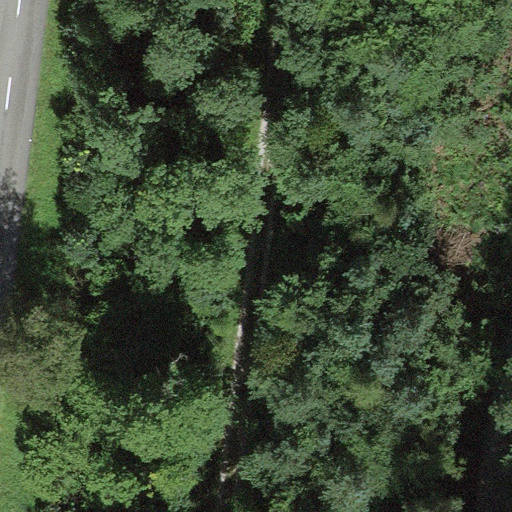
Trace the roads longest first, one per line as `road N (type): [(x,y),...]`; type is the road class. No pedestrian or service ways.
road 1 (track): [(280,0),(222,511)]
road 2 (tertiary): [(0,159),(19,0)]
road 3 (track): [(493,511),(492,450),(511,353)]
